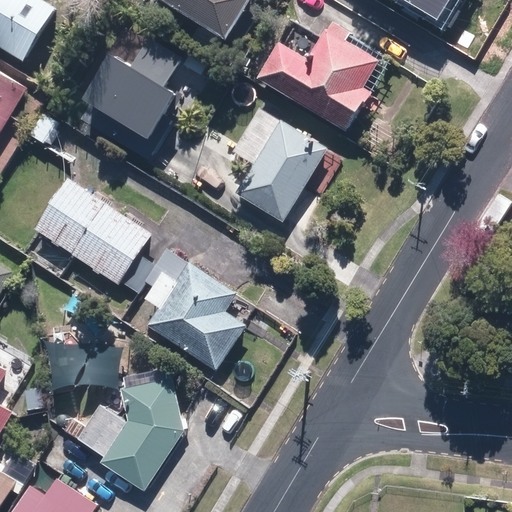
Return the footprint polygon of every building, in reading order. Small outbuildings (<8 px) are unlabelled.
[(42,0),(0,0),(0,47),(27,63),(58,9),(42,0)] [(147,0),(121,0),(141,12),(147,0)] [(156,0),(228,44),(254,0),(156,0)] [(399,0),(441,25),(456,0),(399,0)] [(279,44),(257,81),(347,134),(371,93),(365,89),(380,63),(348,44),(353,34),(333,22),(309,62),(279,44)] [(75,116),(150,162),(187,102),(168,90),(186,62),(150,40),(132,69),(112,57),(75,116)] [(0,138),(30,90),(0,71),(0,138)] [(282,120),(236,194),(286,225),(331,151),(282,120)] [(155,236),(69,180),(35,232),(38,234),(24,255),(60,279),(74,258),(157,312),(147,328),(218,374),(248,327),(227,313),(238,297),(167,251),(157,267),(142,257),(155,236)] [(0,298),(15,273),(0,263),(0,298)] [(0,368),(0,511),(13,492),(20,496),(35,471),(0,450),(0,438),(15,414),(0,405),(0,386),(8,373),(0,368)] [(101,465),(145,495),(187,433),(174,373),(120,385),(127,420),(102,403),(78,440),(105,458),(101,465)] [(45,388),(23,389),(25,413),(47,411),(45,388)] [(95,511),(99,507),(59,481),(49,497),(31,485),(13,511),(95,511)]
